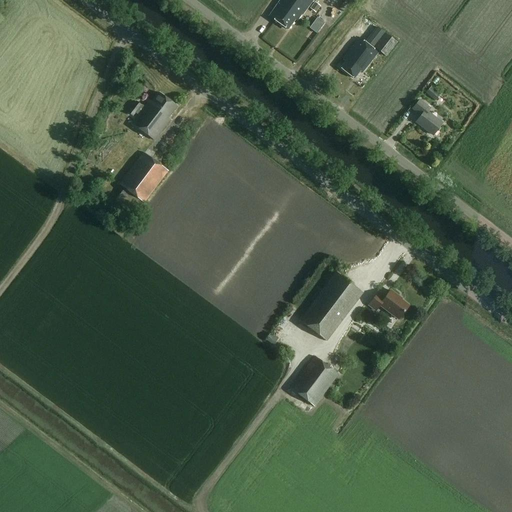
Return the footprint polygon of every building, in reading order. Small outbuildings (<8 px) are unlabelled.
[(280,0),(270,15),(288,29),(295,19),(297,20),(301,14),(302,14),(312,0),(280,0)] [(311,9),(318,14),(322,7),(316,3),(311,9)] [(317,23),(309,33),(316,39),(324,29),(317,23)] [(341,67),(355,77),(360,71),(362,72),(377,54),(384,59),(397,44),(371,23),(367,29),(373,34),(365,44),(359,39),(344,58),(346,60),(341,67)] [(331,38),(326,42),(328,45),(321,50),(325,56),(338,47),(331,38)] [(380,70),(384,63),(378,58),(373,66),(380,70)] [(441,94),(432,86),(425,93),(435,101),(441,94)] [(133,115),(137,110),(140,112),(132,123),(154,140),(170,120),(168,118),(177,106),(159,93),(152,102),(150,100),(144,107),(136,101),(128,111),(133,115)] [(416,122),(433,135),(442,123),(427,112),(430,108),(420,100),(413,109),(421,115),(416,122)] [(141,201),(144,203),(168,171),(143,152),(119,184),(125,188),(113,201),(129,214),(141,201)] [(299,320),(327,341),(363,293),(335,272),(299,320)] [(380,305),(399,319),(409,305),(400,299),(401,298),(391,290),(384,298),(378,292),(369,305),(376,310),(380,305)] [(376,318),(380,313),(371,307),(368,311),(376,318)] [(267,339),(275,345),(280,338),(272,333),(267,339)] [(321,360),(316,356),(290,388),(314,406),(339,374),(321,360)]
